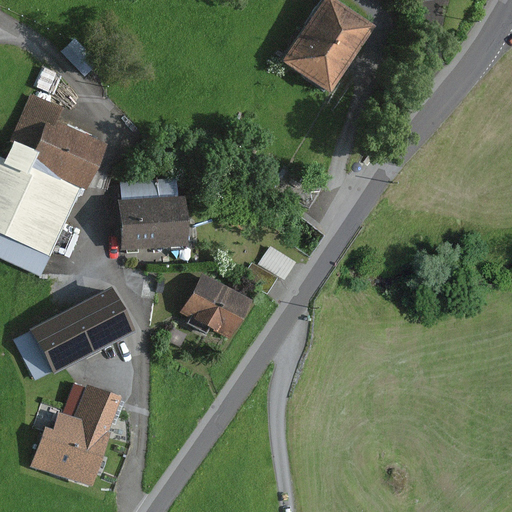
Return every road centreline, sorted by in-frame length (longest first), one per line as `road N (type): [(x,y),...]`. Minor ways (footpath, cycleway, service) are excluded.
road 1 (unclassified): [(508,0),(484,44),(338,227),(278,319)]
road 2 (unclassified): [(278,319),(145,511)]
road 3 (residential): [(278,319),(281,511)]
